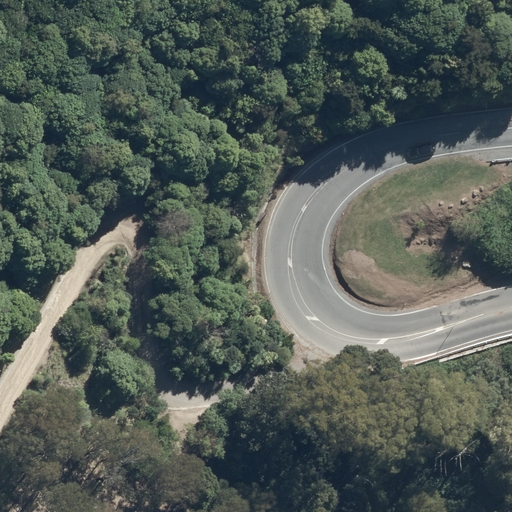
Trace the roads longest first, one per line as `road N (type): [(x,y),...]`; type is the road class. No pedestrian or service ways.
road 1 (secondary): [(511,305),(407,337),(364,340),(313,320),(288,268),(299,208),(350,163),(392,144),(511,127)]
road 2 (track): [(197,389),(169,511)]
